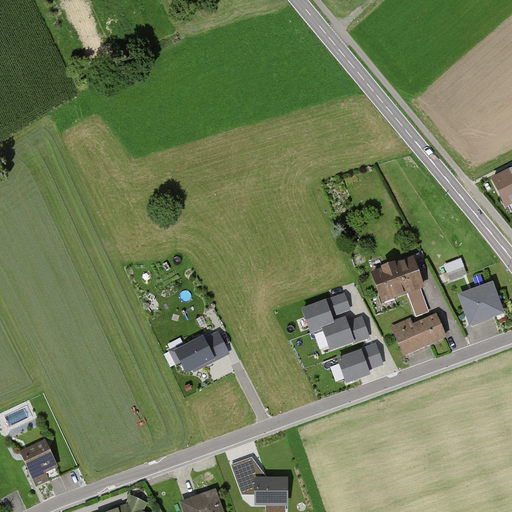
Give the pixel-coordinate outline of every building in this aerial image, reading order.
[(511,170),(492,180),(507,211),(511,208),(511,170)] [(450,280),(469,274),(464,257),(445,262),(450,280)] [(422,287),(412,260),(371,275),(381,302),(422,287)] [(459,294),(469,321),(505,308),(494,281),(459,294)] [(347,292),(303,306),(311,333),(324,328),(331,350),(371,337),(364,313),(336,322),(334,315),(352,309),(347,292)] [(412,326),(410,320),(392,328),(404,355),(445,336),(435,315),(412,326)] [(203,336),(171,352),(177,363),(182,360),(187,370),(227,349),(218,332),(205,339),(203,336)] [(379,344),(338,355),(345,382),(372,375),(370,368),(384,365),(379,344)] [(55,467),(44,445),(22,456),(37,487),(48,482),(43,472),(55,467)] [(252,458),(232,465),(243,495),(255,495),(256,506),(288,506),(288,478),(267,478),(252,458)] [(221,511),(214,492),(181,504),(184,511),(221,511)] [(143,511),(147,505),(130,498),(126,508),(114,511),(143,511)]
